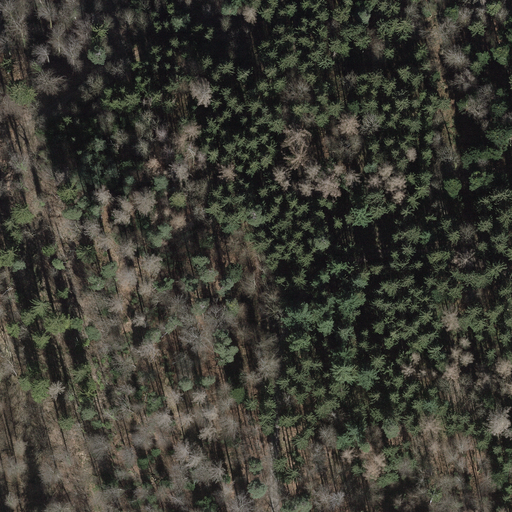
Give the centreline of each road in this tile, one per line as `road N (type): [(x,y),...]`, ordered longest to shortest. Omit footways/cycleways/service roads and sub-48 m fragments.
road 1 (track): [(276,511),(281,342),(322,279),(379,254),(424,253),(511,272)]
road 2 (track): [(263,0),(82,88),(37,117),(21,143)]
